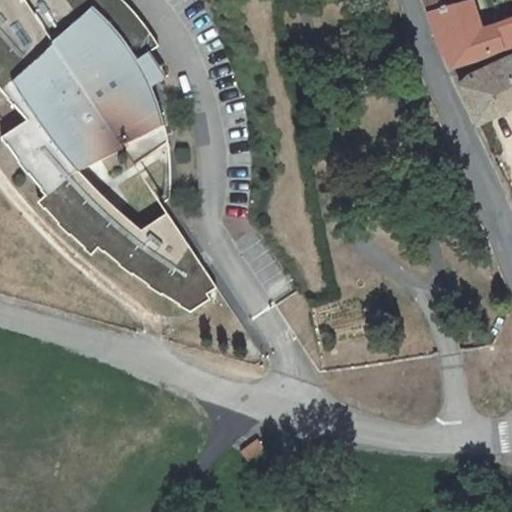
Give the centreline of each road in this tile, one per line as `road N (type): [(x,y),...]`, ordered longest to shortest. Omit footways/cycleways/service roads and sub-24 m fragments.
road 1 (unknown): [(355,428),(278,321),(240,218),(200,0)]
road 2 (unknown): [(333,0),(390,210),(432,284),(456,354),(457,439)]
road 3 (unclassified): [(0,316),(265,400)]
road 4 (tertiary): [(412,0),(511,247)]
road 5 (unclassified): [(265,400),(355,428),(511,440)]
road 6 (unclassified): [(265,400),(159,511)]
